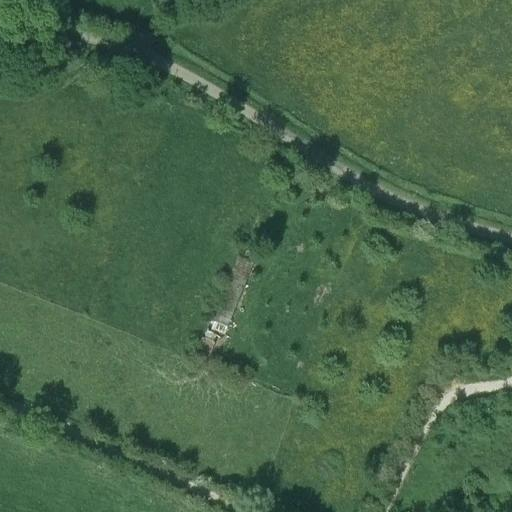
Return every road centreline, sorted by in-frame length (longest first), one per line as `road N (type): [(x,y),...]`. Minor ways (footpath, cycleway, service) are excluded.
road 1 (unclassified): [(511,237),(404,204),(127,47),(0,28)]
road 2 (track): [(249,511),(0,402)]
road 3 (track): [(511,386),(445,400),(382,511)]
